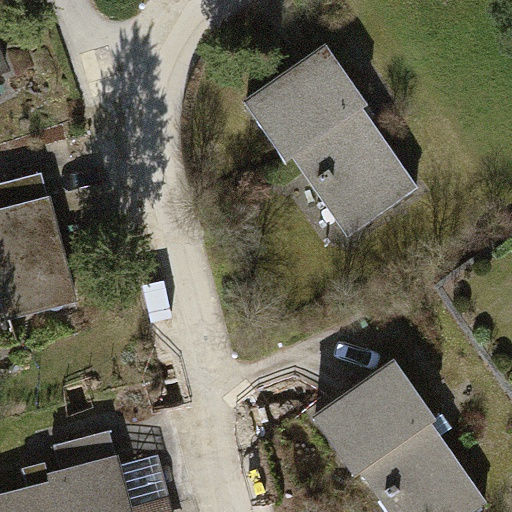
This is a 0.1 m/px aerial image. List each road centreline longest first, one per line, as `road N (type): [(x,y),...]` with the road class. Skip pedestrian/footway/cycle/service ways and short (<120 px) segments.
road 1 (residential): [(132,141),(232,511)]
road 2 (residential): [(191,0),(149,53),(133,97),(132,141)]
road 3 (residential): [(132,141),(71,0)]
